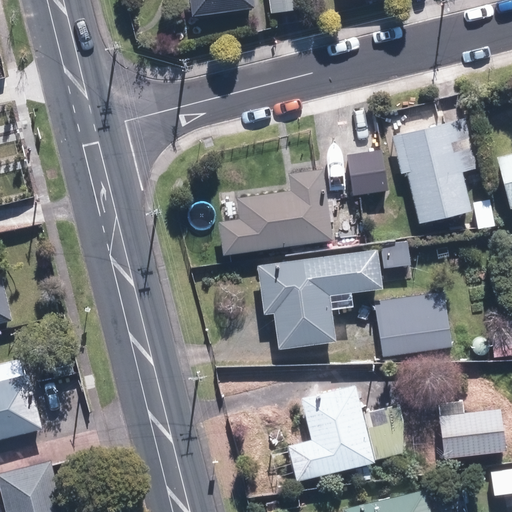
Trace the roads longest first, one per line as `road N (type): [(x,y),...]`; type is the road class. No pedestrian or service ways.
road 1 (residential): [(511,24),(87,130)]
road 2 (secondary): [(179,511),(87,130)]
road 3 (secondary): [(87,130),(55,0)]
